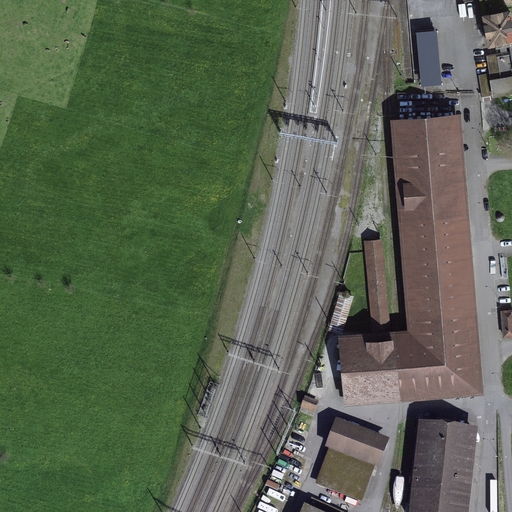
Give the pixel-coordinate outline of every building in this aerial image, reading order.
[(482,18),(488,51),(495,50),(496,51),(500,51),(511,48),(511,17),(511,12),(482,18)] [(416,17),(417,28),(432,28),(431,16),(416,17)] [(418,34),(421,89),(442,88),(439,33),(418,34)] [(484,101),(511,95),(511,48),(500,51),(500,54),(486,56),(490,74),(479,76),(484,101)] [(345,402),(484,392),(461,112),(392,116),(412,325),(389,327),(371,329),(343,332),(338,332),(345,402)] [(383,238),(364,239),(371,329),(389,327),(383,238)] [(340,292),(331,329),(343,332),(354,295),(340,292)] [(511,335),(511,308),(501,309),(503,336),(511,335)] [(303,397),(315,402),(319,394),(307,389),(303,397)] [(328,449),(315,485),(362,502),(375,467),(379,468),(390,438),(336,418),(325,448),(328,449)] [(419,420),(408,511),(468,511),(478,427),(419,420)]
